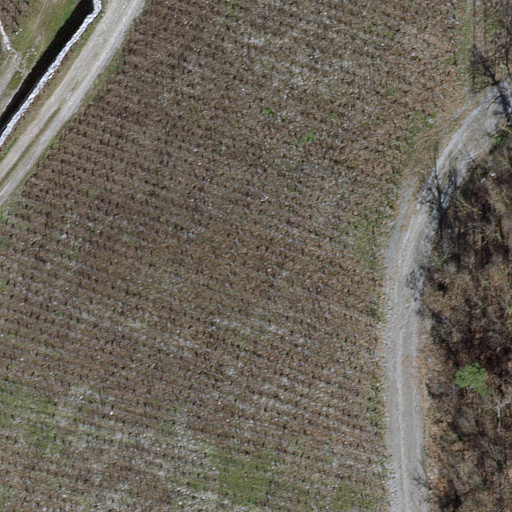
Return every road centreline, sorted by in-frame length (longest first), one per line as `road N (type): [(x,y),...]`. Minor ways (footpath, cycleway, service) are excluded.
road 1 (track): [(400,511),(397,381),(408,244),(454,137),(511,97)]
road 2 (track): [(118,0),(86,62),(0,174)]
